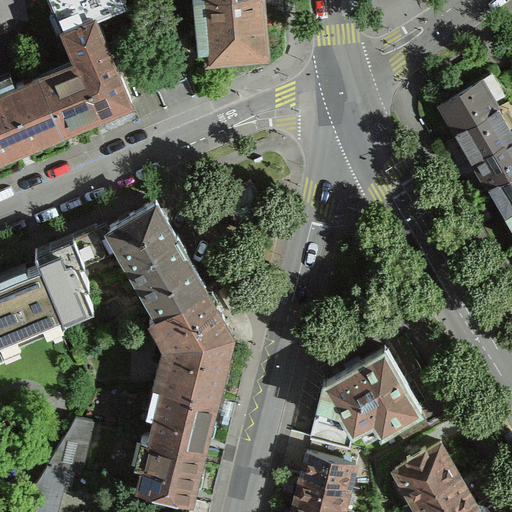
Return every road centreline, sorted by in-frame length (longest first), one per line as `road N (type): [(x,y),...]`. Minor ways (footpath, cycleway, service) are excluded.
road 1 (tertiary): [(241,511),(346,82)]
road 2 (residential): [(346,82),(0,222)]
road 3 (primary): [(346,82),(388,176),(511,389)]
road 4 (residential): [(346,82),(474,0)]
